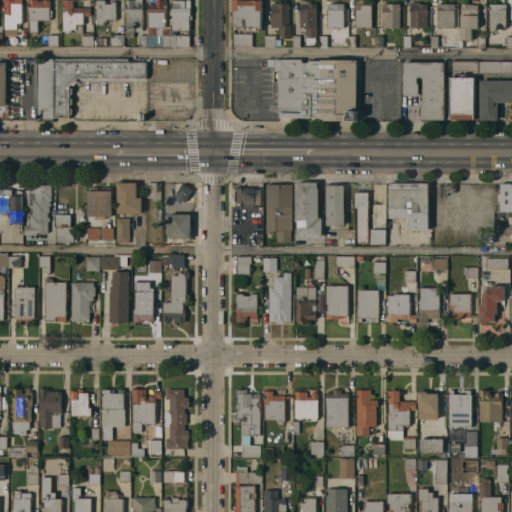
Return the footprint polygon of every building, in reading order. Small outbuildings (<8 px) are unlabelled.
[(22,0),(22,22),(19,22),(19,24),(18,25),(18,28),(17,28),(17,35),(4,35),(4,0),(22,0)] [(50,9),(49,9),(51,9),(51,16),(49,16),(49,19),(37,19),(37,32),(29,32),(29,9),(28,9),(28,0),(49,0),(50,1),(50,9)] [(62,10),(63,10),(62,0),(72,0),(72,7),(85,7),(90,7),(90,15),(83,15),(83,24),(82,24),(82,32),(76,32),(75,29),(70,29),(70,31),(69,31),(68,32),(65,32),(64,31),(62,31),(62,10)] [(96,0),(106,0),(106,3),(110,3),(110,1),(115,1),(115,19),(105,19),(105,21),(103,21),(103,24),(96,24),(96,0)] [(125,12),(125,0),(142,0),(142,30),(133,30),(133,36),(125,36),(125,12)] [(171,46),(147,46),(148,26),(148,3),(155,3),(155,0),(164,0),(164,26),(169,26),(169,33),(171,33),(171,46)] [(185,0),(185,7),(190,7),(190,14),(189,14),(189,30),(184,30),(184,31),(181,31),(181,30),(171,30),(171,0),(185,0)] [(233,0),(261,0),(261,11),(261,30),(254,30),(254,26),(246,26),(246,18),(242,18),(242,26),(233,27),(233,0)] [(299,0),(308,0),(308,3),(315,3),(315,37),(305,37),(305,30),(299,30),(299,0)] [(355,1),(359,1),(359,4),(371,4),(371,5),(373,5),(373,9),(371,9),(371,27),(355,27),(355,1)] [(409,1),(419,1),(419,3),(426,3),(426,27),(410,27),(409,1)] [(271,2),(288,3),(288,24),(290,24),(290,38),(279,38),(279,29),(278,29),(278,27),(271,27),(271,2)] [(399,27),(381,27),(381,2),(399,3),(399,27)] [(326,3),(343,3),(343,27),(327,27),(326,3)] [(437,3),(457,3),(457,27),(437,27),(437,3)] [(460,26),(460,3),(473,3),(473,4),(477,4),(477,14),(477,28),(471,28),(471,40),(471,47),(457,46),(457,26),(460,26)] [(489,3),(506,3),(506,7),(511,7),(511,27),(489,27),(489,3)] [(147,46),(139,46),(139,34),(146,34),(146,26),(148,26),(147,46)] [(93,45),(81,45),(81,33),(93,33),(93,45)] [(106,45),(106,37),(109,37),(109,33),(123,34),(123,45),(106,45)] [(175,33),(175,35),(189,35),(189,46),(171,46),(171,33),(175,33)] [(251,33),(251,45),(232,45),(233,33),(251,33)] [(265,33),(275,33),(275,39),(280,39),(280,45),(274,45),(274,46),(265,46),(265,33)] [(57,45),(48,45),(48,34),(57,34),(57,45)] [(54,117),(53,117),(53,119),(36,119),(36,108),(33,108),(33,58),(54,58),(54,117)] [(127,58),(127,61),(145,61),(145,77),(77,77),(69,85),(69,117),(54,117),(54,58),(127,58)] [(356,120),(320,120),(320,117),(280,117),(280,82),(274,82),(274,79),(272,79),(272,77),(274,77),(274,76),(272,76),(272,73),(274,73),(274,72),(272,72),(272,70),(273,70),(273,66),(266,66),(266,59),(301,59),(301,62),(308,62),(308,60),(320,60),(320,59),(356,59),(356,120)] [(477,59),(477,70),(478,70),(478,73),(470,73),(470,70),(452,70),(452,59),(477,59)] [(479,60),(511,60),(511,73),(479,73),(479,60)] [(444,119),(420,119),(420,103),(423,103),(423,76),(417,76),(417,83),(418,83),(418,95),(403,95),(403,61),(444,61),(444,119)] [(449,76),(474,76),(474,119),(449,119),(449,76)] [(511,80),(511,102),(497,102),(497,120),(479,120),(479,80),(511,80)] [(117,182),(136,182),(136,197),(141,197),(141,213),(117,213),(117,182)] [(161,190),(154,190),(153,182),(161,182),(161,190)] [(182,183),(192,189),(184,201),(174,195),(182,183)] [(294,183),(316,183),(317,187),(318,187),(318,217),(321,217),(321,237),(296,237),(296,221),(294,221),(294,183)] [(388,183),(428,183),(428,229),(409,229),(409,228),(405,228),(405,218),(388,217),(388,183)] [(500,183),(511,183),(511,212),(509,212),(509,210),(500,210),(500,183)] [(34,193),(32,193),(32,189),(34,189),(34,184),(51,184),(51,200),(49,200),(49,202),(50,202),(50,205),(49,205),(49,212),(47,212),(47,217),(49,217),(49,221),(47,221),(47,232),(36,232),(36,234),(24,234),(24,224),(30,224),(30,223),(28,223),(28,219),(30,219),(30,214),(32,214),(32,208),(30,208),(30,204),(32,204),(32,199),(34,199),(34,193)] [(265,184),(291,184),(291,229),(290,229),(290,241),(276,241),(276,231),(272,231),(272,232),(265,232),(265,184)] [(326,184),(343,184),(343,225),(326,225),(326,184)] [(235,186),(253,186),(253,187),(262,187),(262,205),(253,205),(253,206),(235,206),(235,186)] [(87,190),(91,190),(91,187),(111,187),(111,215),(105,215),(105,218),(94,218),(94,215),(87,215),(87,190)] [(22,222),(22,195),(12,195),(12,189),(0,188),(0,212),(9,213),(8,222),(22,222)] [(368,209),(367,209),(367,242),(357,242),(357,206),(355,206),(356,191),(368,191),(368,209)] [(55,214),(70,214),(70,226),(73,226),(73,238),(75,238),(75,241),(73,241),(56,241),(56,226),(55,226),(55,214)] [(168,214),(190,214),(190,240),(187,240),(187,238),(168,238),(168,214)] [(116,217),(128,217),(128,242),(116,242),(116,217)] [(494,246),(494,231),(503,231),(503,224),(511,224),(511,225),(511,241),(505,241),(505,246),(494,246)] [(98,239),(86,239),(86,227),(98,227),(98,239)] [(101,227),(112,227),(112,239),(101,239),(101,227)] [(385,228),(384,244),(371,244),(371,228),(385,228)] [(20,267),(9,267),(8,252),(20,252),(20,267)] [(113,268),(101,268),(101,255),(113,255),(113,254),(130,254),(130,256),(126,256),(126,265),(119,265),(113,268)] [(183,254),(183,267),(171,267),(171,263),(162,263),(162,254),(183,254)] [(39,255),(49,255),(49,272),(43,272),(43,266),(39,266),(39,255)] [(250,255),(251,274),(236,274),(236,256),(250,255)] [(353,255),(353,266),(335,266),(335,255),(353,255)] [(85,256),(99,256),(99,270),(85,270),(85,256)] [(446,257),(447,269),(431,269),(431,257),(446,257)] [(507,258),(507,269),(485,269),(485,257),(507,258)] [(161,260),(161,287),(153,287),(153,321),(133,321),(133,308),(134,308),(134,281),(148,281),(148,260),(161,260)] [(323,267),(323,279),(313,279),(313,267),(315,267),(315,260),(323,260),(323,267)] [(372,272),(372,261),(385,261),(385,289),(378,289),(378,317),(377,317),(377,321),(374,321),(374,317),(361,317),(361,322),(357,322),(357,289),(377,289),(372,272)] [(263,263),(272,263),(272,275),(264,275),(263,263)] [(392,265),(400,265),(400,273),(392,273),(392,265)] [(477,266),(477,278),(466,278),(466,274),(462,274),(462,266),(477,266)] [(128,321),(109,321),(109,292),(110,292),(110,285),(111,285),(111,283),(110,283),(110,278),(112,278),(112,270),(128,270),(128,321)] [(183,270),(187,270),(189,273),(189,276),(187,278),(185,279),(185,293),(186,293),(189,295),(189,299),(187,302),(185,304),(183,306),(183,309),(184,309),(184,321),(173,321),(173,317),(168,317),(168,319),(167,321),(165,322),(163,321),(162,319),(162,311),(163,311),(163,302),(171,302),(171,275),(178,275),(177,272),(181,272),(183,270)] [(415,270),(415,281),(404,281),(404,270),(415,270)] [(52,281),(66,282),(66,321),(55,321),(55,320),(53,320),(53,321),(47,321),(47,320),(45,320),(45,278),(52,278),(52,281)] [(291,318),(284,319),(284,321),(273,321),(273,289),(281,289),(281,278),(290,278),(291,318)] [(71,281),(93,281),(93,286),(95,286),(95,295),(93,295),(93,300),(89,300),(90,300),(90,306),(89,306),(89,308),(90,308),(90,312),(89,312),(89,319),(88,319),(88,321),(85,321),(85,319),(84,319),(84,321),(79,321),(79,323),(76,323),(76,321),(75,321),(75,319),(74,319),(74,321),(72,321),(72,319),(71,319),(71,281)] [(347,316),(338,316),(338,318),(325,318),(325,310),(327,310),(327,303),(326,303),(326,285),(347,285),(347,316)] [(503,285),(503,300),(497,300),(496,313),(493,313),(493,321),(485,321),(485,322),(479,322),(479,305),(481,305),(481,297),(482,298),(482,293),(484,293),(484,289),(489,289),(489,285),(503,285)] [(34,317),(33,317),(33,321),(15,321),(15,317),(14,317),(14,286),(34,286),(34,317)] [(315,311),(315,318),(306,318),(306,321),(302,321),(302,322),(298,322),(298,321),(296,321),(296,286),(315,286),(315,311)] [(435,287),(435,289),(438,289),(439,317),(426,317),(426,321),(418,322),(418,299),(420,299),(419,287),(435,287)] [(470,316),(458,316),(458,318),(448,318),(448,313),(448,309),(448,305),(449,305),(449,292),(470,293),(470,316)] [(257,319),(251,319),(251,315),(246,315),(246,318),(244,318),(244,321),(235,321),(235,293),(243,293),(243,295),(249,295),(249,293),(257,293),(257,319)] [(386,313),(387,313),(387,295),(394,295),(394,293),(409,293),(409,314),(416,314),(416,322),(409,322),(409,318),(397,318),(397,321),(387,321),(387,319),(386,319),(386,313)] [(27,389),(31,390),(32,391),(33,395),(33,405),(31,405),(31,421),(29,421),(29,428),(26,428),(26,434),(20,434),(20,433),(12,433),(12,421),(13,421),(12,388),(25,388),(25,391),(27,389)] [(39,388),(48,388),(48,391),(61,391),(61,414),(60,414),(60,427),(40,427),(39,388)] [(71,415),(71,390),(77,390),(77,388),(82,388),(83,392),(88,392),(88,407),(91,407),(91,415),(71,415)] [(101,388),(114,388),(114,393),(118,393),(118,388),(124,388),(124,426),(101,426),(101,388)] [(132,388),(145,388),(145,398),(148,398),(148,395),(154,395),(154,390),(161,390),(161,397),(154,397),(155,423),(141,423),(141,432),(132,432),(132,388)] [(183,447),(183,448),(166,448),(166,438),(168,438),(169,426),(164,426),(164,411),(169,411),(169,399),(165,399),(165,389),(183,389),(183,397),(188,397),(188,407),(183,407),(183,413),(185,413),(185,424),(183,424),(183,429),(187,429),(187,432),(189,432),(189,437),(187,437),(187,447),(183,447)] [(235,413),(235,389),(246,389),(246,393),(259,393),(260,435),(242,435),(242,424),(243,424),(243,418),(239,418),(239,420),(237,422),(234,422),(231,420),(231,416),(234,413),(235,413)] [(325,392),(333,392),(333,389),(340,389),(340,392),(348,392),(348,426),(326,426),(325,392)] [(356,390),(370,389),(370,399),(377,399),(377,406),(375,406),(375,426),(367,426),(367,434),(356,434),(356,390)] [(263,390),(272,390),(272,395),(283,395),(284,421),(278,421),(278,419),(264,419),(263,390)] [(387,413),(388,413),(388,403),(387,403),(387,390),(399,390),(399,401),(415,401),(415,409),(409,409),(409,424),(402,424),(402,436),(414,436),(414,448),(402,448),(402,439),(387,439),(387,413)] [(449,419),(447,419),(447,414),(449,414),(449,390),(453,390),(453,394),(466,394),(466,390),(471,390),(471,414),(473,414),(473,419),(471,419),(471,426),(470,426),(470,427),(465,428),(465,426),(463,426),(463,428),(461,428),(461,426),(459,426),(459,428),(457,428),(457,426),(455,426),(455,428),(450,428),(450,426),(449,426),(449,419)] [(478,390),(495,390),(495,392),(501,392),(501,420),(499,420),(499,426),(496,430),(493,430),(493,420),(478,420),(478,390)] [(295,417),(294,391),(307,391),(307,396),(311,396),(311,393),(312,391),(316,391),(317,392),(317,417),(316,417),(316,420),(310,420),(310,417),(307,417),(307,419),(305,419),(305,417),(301,417),(301,419),(299,419),(299,417),(295,417)] [(417,391),(426,391),(426,393),(438,393),(438,417),(419,417),(419,402),(417,402),(417,391)] [(57,447),(57,436),(68,436),(68,447),(57,447)] [(508,437),(508,448),(506,448),(506,453),(490,453),(490,448),(496,448),(496,437),(508,437)] [(149,439),(160,438),(160,456),(149,456),(149,439)] [(443,438),(443,451),(419,451),(419,438),(443,438)] [(37,451),(26,451),(26,456),(8,455),(8,446),(26,447),(26,440),(37,440),(37,451)] [(109,440),(129,440),(129,454),(109,454),(109,440)] [(322,441),(322,457),(316,456),(316,453),(310,453),(310,441),(322,441)] [(131,442),(137,442),(137,448),(143,448),(143,456),(131,456),(131,442)] [(383,454),(371,454),(371,442),(383,442),(383,454)] [(353,444),(353,455),(341,455),(341,445),(353,444)] [(241,456),(241,445),(260,445),(260,456),(241,456)] [(477,445),(477,456),(464,457),(464,446),(477,445)] [(339,458),(353,458),(353,477),(338,477),(339,458)] [(415,458),(415,470),(404,470),(403,458),(415,458)] [(417,459),(426,459),(426,469),(417,469),(417,459)] [(435,459),(446,459),(446,483),(435,483),(435,459)] [(485,459),(494,459),(494,468),(485,468),(485,459)] [(280,469),(284,469),(284,462),(292,462),(292,480),(280,480),(280,469)] [(26,484),(26,473),(29,473),(29,464),(38,464),(37,484),(26,484)] [(508,464),(508,481),(496,482),(496,464),(508,464)] [(467,465),(477,465),(476,482),(466,481),(467,465)] [(99,484),(88,484),(88,473),(87,473),(87,466),(99,466),(99,484)] [(239,483),(239,484),(235,484),(235,471),(236,471),(236,466),(246,466),(247,471),(261,471),(261,483),(239,483)] [(150,470),(160,470),(160,481),(150,481),(150,470)] [(184,481),(175,481),(175,483),(173,483),(173,481),(163,481),(163,470),(184,470),(184,481)] [(129,471),(130,481),(119,481),(119,471),(129,471)] [(57,485),(57,474),(68,474),(68,485),(57,485)] [(61,498),(61,511),(44,511),(44,498),(41,498),(41,476),(51,476),(51,492),(55,492),(56,498),(61,498)] [(480,511),(480,496),(478,496),(479,483),(480,483),(480,478),(487,478),(487,479),(490,479),(489,496),(500,496),(500,502),(502,502),(502,510),(500,510),(500,511),(480,511)] [(254,511),(234,511),(234,506),(235,506),(235,484),(239,484),(239,485),(254,485),(254,511)] [(90,511),(74,511),(74,498),(71,498),(71,487),(80,487),(80,495),(78,495),(78,497),(90,497),(90,511)] [(325,511),(325,488),(346,488),(346,511),(325,511)] [(420,511),(420,501),(418,501),(418,488),(428,488),(428,492),(432,492),(432,496),(437,496),(437,511),(420,511)] [(263,511),(264,489),(276,490),(276,498),(285,498),(285,511),(263,511)] [(11,511),(11,508),(13,508),(13,490),(21,490),(21,492),(31,492),(31,498),(30,498),(30,511),(11,511)] [(122,511),(105,511),(105,490),(115,490),(115,493),(118,493),(118,498),(122,498),(122,511)] [(386,511),(386,510),(389,510),(389,503),(387,503),(387,493),(409,493),(409,511),(386,511)] [(160,511),(132,511),(131,511),(131,507),(132,507),(132,497),(154,497),(154,504),(155,504),(155,507),(160,507),(160,511)] [(187,511),(163,511),(163,499),(170,499),(170,497),(178,497),(178,499),(186,499),(187,511)] [(299,511),(299,502),(304,502),(304,498),(315,498),(315,511),(299,511)] [(382,501),(382,511),(362,511),(362,509),(364,509),(364,501),(382,501)] [(472,501),(472,511),(448,511),(449,501),(472,501)]
